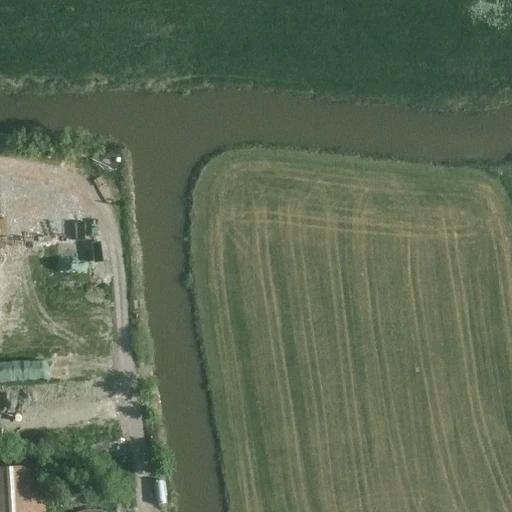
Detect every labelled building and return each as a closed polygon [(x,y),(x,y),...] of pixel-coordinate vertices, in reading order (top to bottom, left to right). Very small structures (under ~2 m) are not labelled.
[(60,273),(87,272),(83,204),(57,206),(60,273)] [(5,205),(3,338),(24,338),(26,205),(5,205)] [(92,251),(88,251),(88,270),(103,270),(103,228),(92,228),(92,251)] [(111,312),(110,291),(51,294),(52,315),(111,312)] [(0,379),(101,375),(101,356),(0,360),(0,379)] [(125,396),(0,403),(0,424),(1,435),(127,428),(125,396)] [(118,438),(85,439),(86,457),(119,455),(118,438)] [(44,511),(42,469),(0,468),(0,511),(44,511)]
